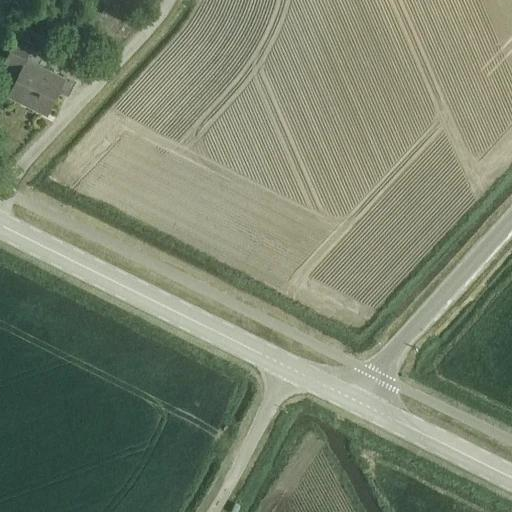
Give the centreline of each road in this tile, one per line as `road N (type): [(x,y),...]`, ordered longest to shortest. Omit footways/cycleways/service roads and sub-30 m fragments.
road 1 (secondary): [(287,369),(0,227)]
road 2 (unclassified): [(360,407),(511,232)]
road 3 (secondary): [(511,483),(360,407)]
road 4 (unclassified): [(206,511),(287,369)]
